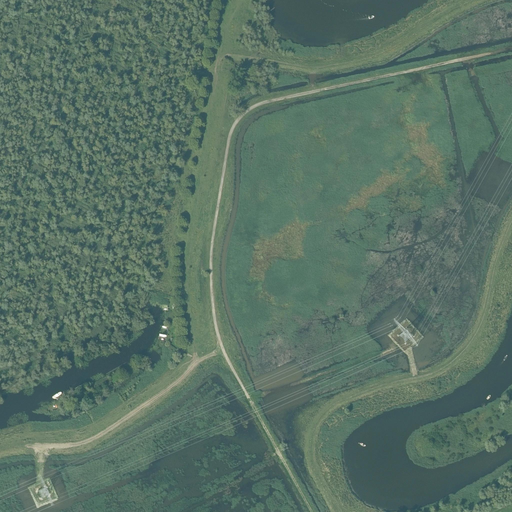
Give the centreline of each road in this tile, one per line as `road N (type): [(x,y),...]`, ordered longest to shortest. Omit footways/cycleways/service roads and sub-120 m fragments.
road 1 (track): [(511,49),(250,105),(235,120),(210,264),(223,351)]
road 2 (track): [(0,449),(92,440),(196,361),(223,351)]
road 3 (track): [(223,351),(311,511)]
